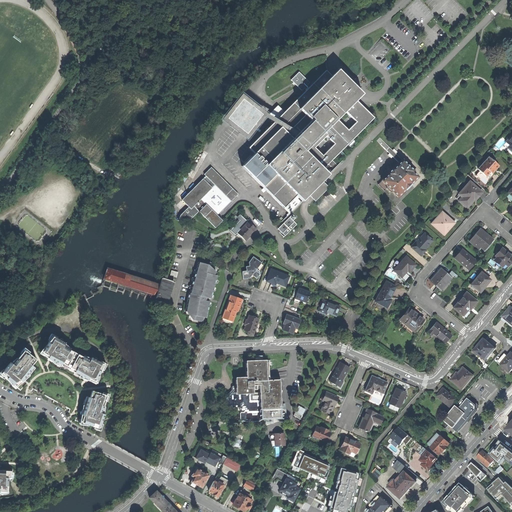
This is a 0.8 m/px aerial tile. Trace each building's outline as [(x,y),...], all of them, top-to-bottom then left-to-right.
[(353,139),(374,118),(356,101),(362,95),(349,82),(338,70),(332,77),(326,71),(309,87),(306,90),(302,94),(284,113),(275,123),(249,148),(255,154),(242,167),(263,188),(266,191),(284,208),(290,214),(308,195),(314,200),(315,201),(329,187),(322,181),(328,175),(323,169),(328,163),(332,160),(348,144),(353,139)] [(299,72),(291,80),(293,82),(302,91),(304,88),(306,90),(309,87),(307,85),(310,83),(299,72)] [(247,140),(267,115),(264,113),(242,95),(221,120),(245,138),(247,140)] [(268,116),(275,123),(284,113),(278,106),(268,116)] [(399,163),(402,160),(395,154),(397,152),(394,149),(393,151),(379,138),(376,141),(386,150),(389,154),(388,155),(391,158),(393,157),(399,163)] [(356,142),(353,139),(348,144),(351,147),(356,142)] [(475,177),(485,185),(490,179),(493,176),(492,174),(498,167),(488,158),(478,170),(479,172),(475,177)] [(334,169),(338,166),(332,160),(328,163),(334,169)] [(402,160),(399,163),(394,169),(393,168),(390,166),(390,167),(388,165),(384,169),(386,171),(385,171),(387,174),(388,175),(378,184),(384,191),(386,189),(390,192),(393,192),(398,197),(405,190),(406,191),(412,185),(411,184),(418,177),(413,172),(414,171),(402,160)] [(193,172),(198,164),(193,161),(188,168),(193,172)] [(212,168),(204,175),(206,177),(182,201),(188,208),(181,216),(178,222),(187,226),(199,212),(215,229),(223,222),(217,216),(238,195),(212,168)] [(188,177),(185,175),(180,182),(183,185),(188,177)] [(178,192),(183,185),(180,182),(175,190),(178,192)] [(456,200),(466,209),(471,204),(474,200),(475,200),(481,193),(469,183),(458,195),(459,196),(456,200)] [(431,225),(444,236),(447,232),(446,232),(449,228),(453,223),(441,213),(431,225)] [(245,241),(256,229),(250,224),(240,214),(237,218),(239,220),(229,230),(235,236),(238,234),(245,241)] [(292,215),(278,229),(285,236),(297,225),(293,221),(296,218),(292,215)] [(478,250),(480,247),(484,250),(488,246),(487,245),(488,244),(489,245),(492,240),(484,234),(479,230),(468,242),(478,250)] [(411,248),(420,257),(425,251),(424,251),(428,247),(432,242),(424,235),(416,244),(415,243),(411,248)] [(511,261),(511,257),(502,249),(495,257),(496,258),(494,262),(502,268),(504,265),(507,267),(510,263),(511,261)] [(454,258),(468,270),(475,261),(464,253),(463,254),(460,251),(457,255),(454,258)] [(393,271),(401,278),(407,272),(409,274),(412,270),(415,266),(405,257),(393,271)] [(249,279),(252,277),(254,278),(257,280),(260,275),(259,273),(257,273),(256,271),(261,264),(253,258),(249,263),(249,267),(245,267),(246,272),(242,273),(243,280),(249,279)] [(203,323),(204,323),(205,318),(206,317),(211,299),(217,276),(215,275),(216,272),(209,266),(208,265),(198,261),(189,292),(188,292),(186,311),(187,309),(191,310),(191,314),(195,315),(195,320),(202,321),(203,321),(203,323)] [(157,303),(167,306),(171,293),(174,283),(173,282),(174,279),(166,276),(165,276),(164,278),(159,276),(156,285),(151,283),(152,280),(151,280),(149,283),(144,281),(145,278),(144,277),(143,280),(137,279),(139,276),(137,275),(135,278),(130,276),(131,274),(129,274),(128,275),(124,274),(124,272),(123,272),(122,273),(117,272),(117,270),(116,269),(115,271),(110,269),(111,267),(108,267),(107,269),(108,269),(105,279),(112,281),(109,290),(111,291),(114,282),(119,283),(116,293),(117,293),(120,284),(125,285),(122,295),(124,295),(127,286),(132,288),(129,297),(132,298),(134,289),(140,290),(137,299),(138,300),(141,291),(146,292),(143,302),(145,302),(148,293),(157,296),(157,298),(153,297),(151,301),(155,302),(157,303)] [(442,288),(452,277),(442,268),(436,274),(431,279),(442,288)] [(272,284),(273,282),(276,284),(285,287),(289,277),(271,270),(266,282),(269,283),(272,284)] [(470,285),(479,293),(484,287),(490,280),(481,273),(470,285)] [(375,302),(387,309),(391,301),(389,299),(392,293),(396,288),(385,282),(375,302)] [(310,294),(299,289),(295,300),(293,303),(300,305),(301,302),(306,304),(310,294)] [(453,308),(463,315),(467,311),(467,310),(470,307),(471,308),(474,305),(477,302),(466,293),(453,308)] [(231,296),(224,316),(233,320),(237,310),(238,311),(240,305),(242,300),(231,296)] [(339,308),(323,301),(318,312),(326,316),(327,313),(332,316),(335,317),(339,308)] [(415,314),(409,308),(399,321),(397,323),(411,335),(413,332),(423,320),(415,314)] [(511,309),(510,308),(506,313),(503,317),(506,320),(506,321),(511,325),(511,309)] [(247,320),(246,320),(244,325),(245,325),(243,331),(248,332),(247,334),(248,335),(252,336),(253,335),(257,325),(259,319),(249,315),(247,320)] [(298,326),(300,320),(286,315),(285,319),(283,324),(285,325),(283,330),(293,334),(296,325),(298,326)] [(435,323),(427,333),(431,336),(433,334),(445,344),(448,340),(451,336),(435,323)] [(94,381),(96,380),(104,365),(103,364),(92,358),(90,361),(64,346),(65,343),(54,337),(51,338),(44,351),(45,354),(49,357),(49,358),(50,359),(62,365),(63,364),(76,371),(75,373),(86,378),(88,380),(89,379),(94,381)] [(485,361),(495,349),(484,340),(478,346),(473,352),(485,361)] [(33,366),(37,360),(26,352),(23,352),(12,364),(11,363),(2,373),(3,376),(15,385),(18,385),(21,381),(22,382),(23,380),(34,367),(33,366)] [(511,353),(509,356),(506,353),(498,363),(510,373),(511,370),(511,353)] [(266,419),(266,409),(270,409),(270,413),(278,413),(278,409),(281,409),(280,380),(279,380),(279,379),(268,379),(268,381),(267,381),(267,372),(266,361),(258,361),(258,359),(247,360),(247,362),(246,362),(247,377),(236,378),(236,388),(236,390),(235,390),(225,400),(225,406),(232,406),(232,408),(240,408),(240,411),(247,411),(247,413),(241,413),(240,414),(240,421),(241,422),(261,421),(261,420),(265,420),(266,419)] [(339,387),(349,368),(345,366),(340,363),(329,382),(339,387)] [(473,376),(463,368),(459,374),(456,377),(454,376),(451,381),(462,390),(473,376)] [(382,394),(387,383),(379,379),(371,376),(364,391),(372,395),(374,390),(382,394)] [(399,408),(405,394),(401,392),(396,389),(389,404),(399,408)] [(446,404),(450,407),(456,400),(443,389),(439,393),(436,397),(445,405),(446,404)] [(101,413),(107,396),(93,391),(90,398),(89,397),(83,413),(82,415),(84,416),(82,421),(83,423),(98,428),(101,427),(105,415),(101,413)] [(337,397),(326,392),(322,400),(325,402),(321,410),(330,414),(333,406),(335,407),(336,404),(337,402),(336,402),(337,397)] [(452,435),(455,431),(457,432),(463,425),(477,409),(476,405),(468,398),(460,408),(456,405),(443,421),(448,425),(445,429),(452,435)] [(362,419),(358,427),(362,429),(362,430),(367,432),(367,431),(369,432),(373,422),(380,425),(384,417),(376,414),(377,413),(366,409),(362,419)] [(320,429),(316,427),(312,437),(316,439),(317,438),(327,442),(331,433),(328,432),(326,431),(327,430),(324,428),(321,427),(320,429)] [(391,438),(393,440),(402,429),(399,427),(391,438)] [(404,442),(409,435),(402,429),(393,440),(400,446),(402,444),(404,442)] [(270,446),(284,446),(284,433),(279,434),(270,434),(270,446)] [(427,445),(431,448),(441,437),(437,434),(427,445)] [(412,438),(409,435),(404,442),(407,444),(412,438)] [(449,444),(441,437),(431,448),(437,454),(439,456),(442,452),(443,453),(445,451),(447,449),(446,448),(449,444)] [(347,439),(345,438),(340,450),(349,454),(350,451),(356,454),(360,444),(347,439)] [(495,448),(489,455),(499,464),(503,458),(505,459),(511,464),(511,450),(509,448),(508,449),(506,447),(507,446),(502,443),(499,446),(497,449),(495,448)] [(431,448),(427,445),(425,448),(428,452),(434,457),(437,454),(431,448)] [(424,448),(419,454),(423,457),(428,452),(425,448),(424,448)] [(291,465),(293,466),(299,452),(303,453),(303,452),(298,449),(291,465)] [(205,452),(201,450),(196,458),(201,461),(205,463),(205,462),(206,461),(210,463),(209,464),(210,464),(214,467),(217,461),(219,458),(206,450),(205,452)] [(489,467),(494,461),(483,451),(480,454),(477,457),(489,467)] [(326,471),(329,464),(318,460),(317,461),(314,460),(315,458),(303,453),(299,452),(293,466),(309,473),(310,471),(313,473),(312,474),(320,478),(324,480),(328,472),(326,471)] [(434,457),(428,452),(423,457),(421,460),(424,463),(422,465),(429,470),(430,471),(432,469),(430,468),(432,466),(438,459),(434,457)] [(221,459),(219,458),(217,461),(219,462),(219,463),(223,465),(223,464),(227,457),(223,455),(221,459)] [(237,472),(240,465),(227,457),(223,464),(237,472)] [(392,492),(400,499),(409,489),(415,482),(414,481),(417,477),(399,462),(394,467),(399,472),(400,475),(405,474),(402,477),(401,477),(396,482),(394,480),(388,487),(393,491),(392,492)] [(486,475),(479,469),(472,463),(468,467),(481,482),(486,475)] [(202,488),(209,475),(196,468),(189,480),(192,481),(190,484),(193,486),(196,488),(197,485),(202,488)] [(277,480),(283,483),(286,479),(287,477),(287,474),(277,469),(270,481),(274,484),(277,480)] [(349,511),(351,506),(353,497),(354,493),(355,488),(356,485),(358,478),(359,473),(345,469),(343,469),(341,474),(338,474),(336,483),(338,484),(337,489),(337,490),(336,492),(334,492),(330,506),(329,511),(349,511)] [(376,479),(381,474),(376,469),(371,474),(376,479)] [(0,491),(0,492),(7,492),(8,491),(8,481),(7,481),(7,478),(8,478),(11,478),(11,471),(0,470),(0,491)] [(297,480),(287,474),(287,477),(286,479),(295,484),(297,480)] [(219,476),(217,475),(213,482),(210,488),(208,491),(213,493),(212,494),(215,495),(217,497),(222,488),(221,487),(223,485),(224,486),(227,481),(220,477),(218,480),(217,479),(219,476)] [(500,478),(487,489),(496,500),(502,495),(504,497),(511,506),(511,487),(507,482),(505,484),(500,478)] [(205,485),(210,488),(213,482),(209,479),(205,485)] [(283,483),(279,490),(282,492),(281,494),(284,496),(287,497),(287,498),(293,501),(299,489),(302,483),(297,480),(295,484),(286,479),(283,483)] [(252,490),(254,487),(253,486),(254,483),(247,480),(244,485),(252,490)] [(453,511),(461,511),(475,496),(460,484),(454,491),(455,491),(453,493),(450,497),(449,496),(443,503),(453,511)] [(149,498),(162,511),(176,511),(166,501),(164,500),(162,498),(156,491),(149,498)] [(239,509),(244,511),(246,508),(248,509),(249,509),(251,506),(250,505),(252,500),(247,498),(249,495),(241,491),(233,505),(239,509)] [(385,511),(386,511),(388,509),(391,506),(381,497),(367,511),(385,511)]
